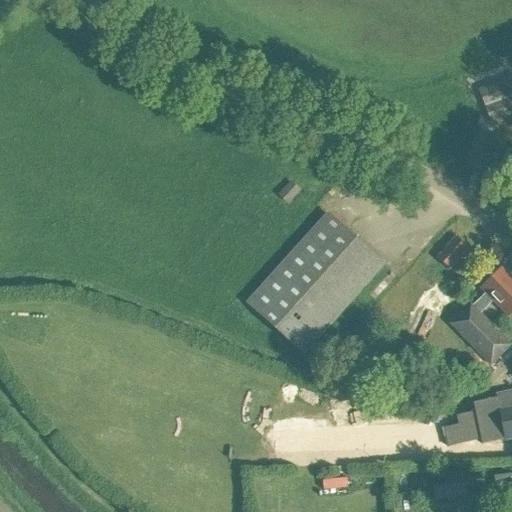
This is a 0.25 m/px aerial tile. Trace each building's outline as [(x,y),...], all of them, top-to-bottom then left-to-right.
[(489,123),(511,115),(511,79),(479,91),(489,123)] [(290,183),(278,196),(288,205),(289,205),(301,192),(290,183)] [(328,216),(248,305),(302,354),(382,265),(328,216)] [(450,273),(469,253),(455,239),(435,259),(450,273)] [(511,314),(511,280),(501,269),(480,290),(485,295),(472,307),(470,305),(450,326),(490,367),(511,347),(480,315),(493,303),(508,318),(511,314)] [(499,402),(498,400),(474,405),(475,410),(457,415),(460,426),(443,430),(448,448),(461,445),(461,446),(482,441),(483,446),(507,441),(511,439),(511,393),(501,395),(503,401),(499,402)] [(463,470),(430,474),(434,502),(467,498),(463,470)]
